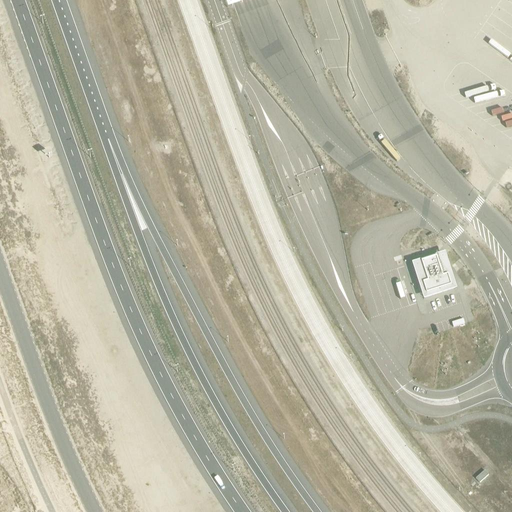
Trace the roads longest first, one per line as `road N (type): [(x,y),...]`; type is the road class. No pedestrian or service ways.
road 1 (trunk): [(16,0),(136,322),(240,511)]
road 2 (secondary): [(317,511),(231,380),(104,135)]
road 3 (secondary): [(284,511),(178,330),(104,135)]
road 4 (unclassified): [(0,272),(96,511)]
road 5 (secondary): [(104,135),(55,0)]
